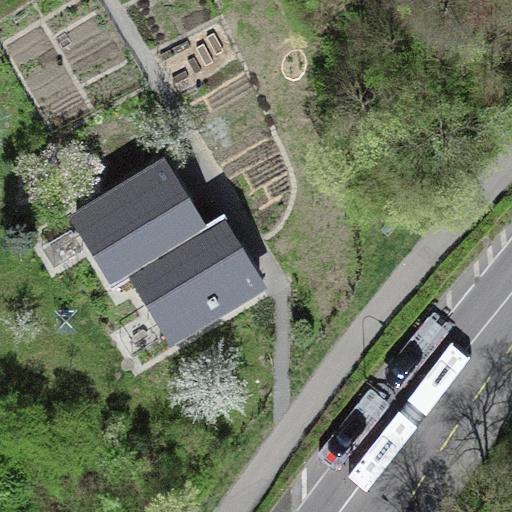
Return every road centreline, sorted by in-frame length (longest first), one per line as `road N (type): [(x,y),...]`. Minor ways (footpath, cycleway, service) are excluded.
road 1 (track): [(511,158),(339,361),(233,511)]
road 2 (secondary): [(511,296),(353,511)]
